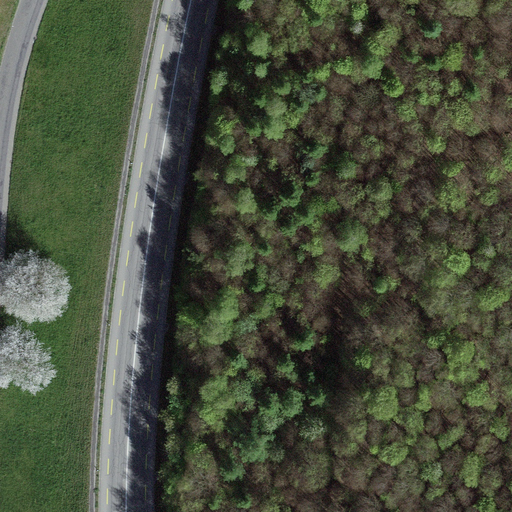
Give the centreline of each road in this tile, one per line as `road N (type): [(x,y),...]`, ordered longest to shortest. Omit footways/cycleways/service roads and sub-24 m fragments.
road 1 (primary): [(190,0),(140,282),(123,511)]
road 2 (track): [(367,0),(348,119),(352,411),(336,511)]
road 3 (tertiary): [(26,0),(0,133)]
